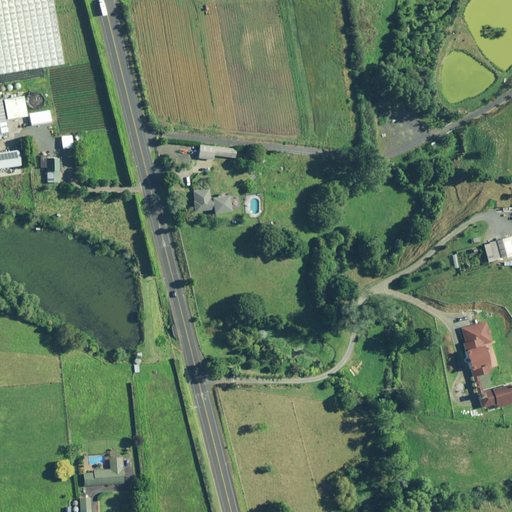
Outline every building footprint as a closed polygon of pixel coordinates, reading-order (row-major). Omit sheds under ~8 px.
[(0,0),(0,79),(62,69),(49,0),(0,0)] [(27,104),(27,105),(28,106),(29,107),(30,108),(31,109),(33,109),(34,109),(35,109),(37,109),(38,109),(39,108),(40,107),(41,106),(42,105),(42,103),(43,102),(43,101),(42,99),(42,98),(41,97),(40,96),(39,95),(38,94),(37,94),(35,93),(34,93),(32,94),(31,94),(30,95),(29,96),(28,97),(27,98),(27,99),(27,101),(27,102),(27,104)] [(0,100),(0,139),(3,139),(2,133),(8,132),(5,116),(10,115),(7,99),(0,100)] [(215,156),(215,160),(220,161),(220,157),(234,158),(235,149),(199,146),(197,159),(212,160),(212,155),(215,156)] [(0,168),(20,166),(17,151),(0,153),(0,168)] [(58,159),(46,159),(46,182),(58,182),(58,159)] [(209,198),(208,189),(192,191),(194,212),(213,210),(213,214),(229,212),(227,196),(209,198)] [(494,241),(499,259),(511,254),(511,240),(511,237),(494,241)] [(499,259),(494,241),(482,245),(487,262),(499,259)] [(466,352),(482,347),(482,344),(491,342),(485,323),(462,329),(466,343),(464,344),(466,352)] [(482,347),(466,352),(473,376),(489,371),(482,347)] [(464,382),(457,384),(461,398),(467,397),(464,382)] [(481,407),(494,403),(496,403),(497,407),(511,402),(511,387),(511,385),(492,391),(493,394),(492,394),(479,398),(481,407)] [(121,458),(108,459),(109,470),(92,471),(92,473),(82,473),(83,487),(122,484),(121,458)] [(89,511),(89,498),(79,499),(79,511),(89,511)]
